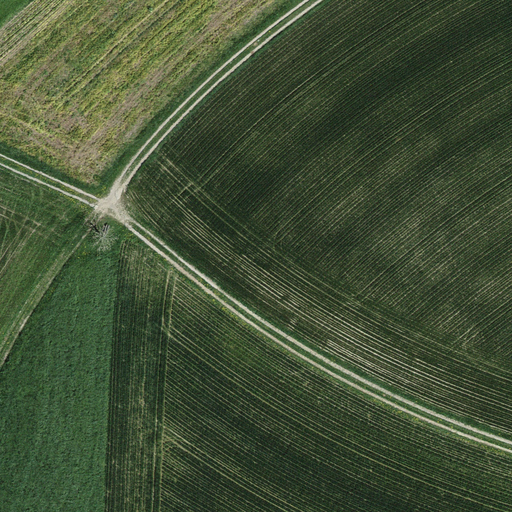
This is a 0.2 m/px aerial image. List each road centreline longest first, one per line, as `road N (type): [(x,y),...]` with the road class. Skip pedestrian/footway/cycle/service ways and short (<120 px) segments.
road 1 (track): [(0,159),(105,206),(310,355),(511,446)]
road 2 (track): [(105,206),(202,90),(313,0)]
road 3 (track): [(105,206),(0,356)]
